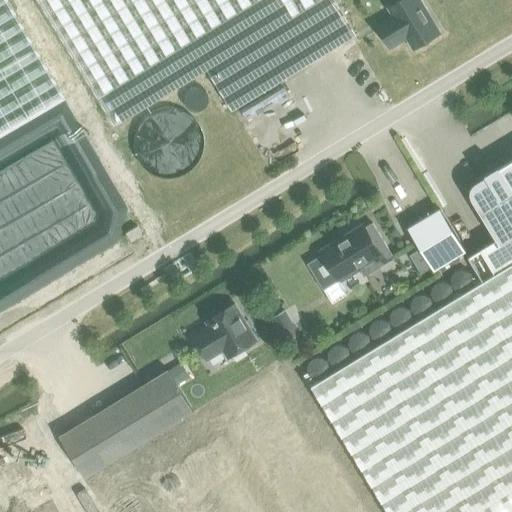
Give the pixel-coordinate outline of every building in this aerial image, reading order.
[(0,0),(0,132),(62,96),(5,0),(0,0)] [(39,0),(116,125),(207,69),(320,0),(39,0)] [(357,35),(335,0),(322,0),(208,70),(233,111),(357,35)] [(439,32),(419,0),(401,0),(372,18),(390,47),(402,40),(400,37),(405,34),(414,48),(439,32)] [(471,191),(471,193),(471,196),(472,198),(473,200),(497,239),(481,249),(497,275),(511,265),(511,160),(476,182),(474,184),(473,186),(472,188),(471,191)] [(434,272),(467,251),(440,208),(408,228),(434,272)] [(323,255),(308,264),(324,290),(324,289),(333,304),(347,295),(339,280),(359,268),(364,276),(394,258),(373,223),(365,227),(363,225),(321,251),(323,255)] [(132,242),(143,235),(138,227),(126,233),(132,242)] [(511,511),(511,265),(497,275),(314,386),(390,511),(511,511)] [(193,336),(207,359),(224,349),(228,357),(257,340),(235,303),(206,321),(209,326),(193,336)] [(286,309),(269,320),(283,343),(300,333),(286,309)] [(182,363),(170,370),(178,384),(190,377),(182,363)] [(103,511),(390,511),(314,386),(303,368),(202,430),(192,414),(173,425),(189,460),(103,511)] [(0,474),(0,511),(29,511),(87,478),(86,476),(195,411),(178,384),(170,370),(169,369),(60,436),(61,437),(0,474)]
